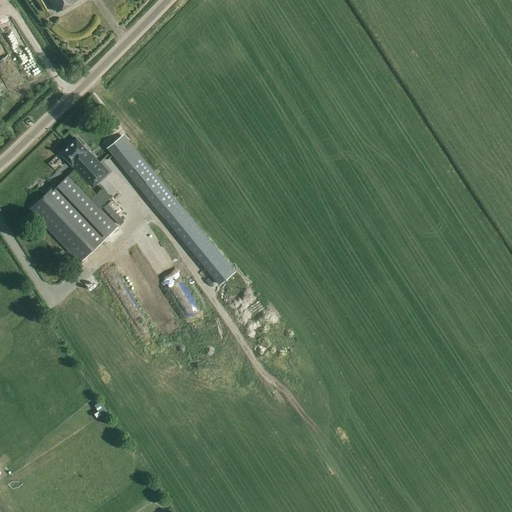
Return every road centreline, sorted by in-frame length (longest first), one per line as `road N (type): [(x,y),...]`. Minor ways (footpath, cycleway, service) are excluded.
road 1 (unknown): [(0,220),(42,285),(63,287),(136,219),(136,204),(113,176)]
road 2 (tertiary): [(0,165),(168,0)]
